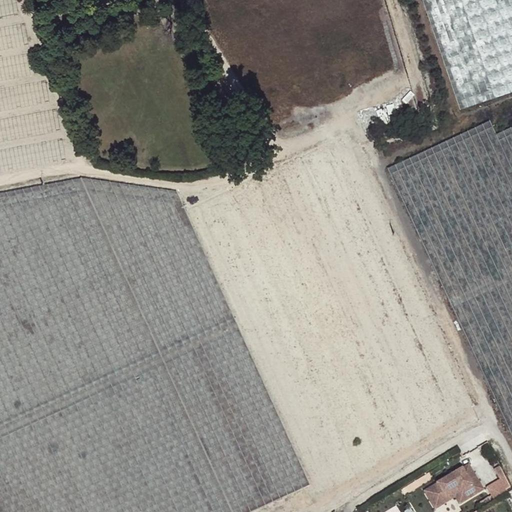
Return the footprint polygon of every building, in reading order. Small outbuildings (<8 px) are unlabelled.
[(511,0),(420,0),(459,114),(511,95),(511,0)] [(487,123),(385,171),(502,420),(511,440),(511,438),(511,131),(495,139),(487,123)] [(228,511),(303,478),(176,190),(80,180),(0,194),(0,511),(228,511)] [(437,500),(429,488),(424,492),(435,509),(455,497),(459,504),(483,489),(468,465),(461,469),(471,485),(459,492),(457,488),(437,500)] [(461,469),(429,488),(437,500),(457,488),(459,492),(471,485),(461,469)] [(505,478),(488,484),(492,496),(509,490),(505,478)]
